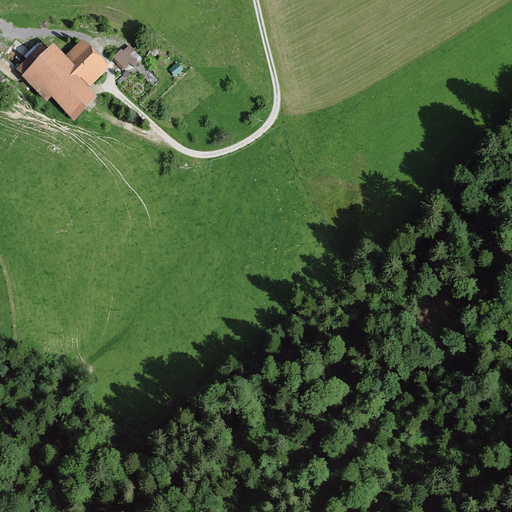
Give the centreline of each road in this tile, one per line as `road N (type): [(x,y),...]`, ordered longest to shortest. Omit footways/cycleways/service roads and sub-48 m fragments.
road 1 (track): [(511,267),(330,471),(324,511)]
road 2 (track): [(110,90),(185,149),(234,143),(276,105),(255,0)]
